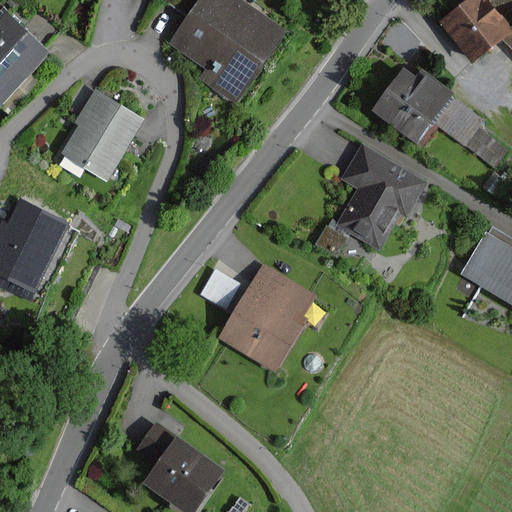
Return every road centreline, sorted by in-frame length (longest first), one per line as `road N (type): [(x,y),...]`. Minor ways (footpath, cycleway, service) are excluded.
road 1 (residential): [(0,146),(93,56),(142,53),(177,85),(179,144),(120,308),(132,336)]
road 2 (tertiary): [(390,0),(132,336)]
road 3 (residential): [(305,511),(263,449),(132,336)]
road 4 (tertiary): [(132,336),(47,511)]
